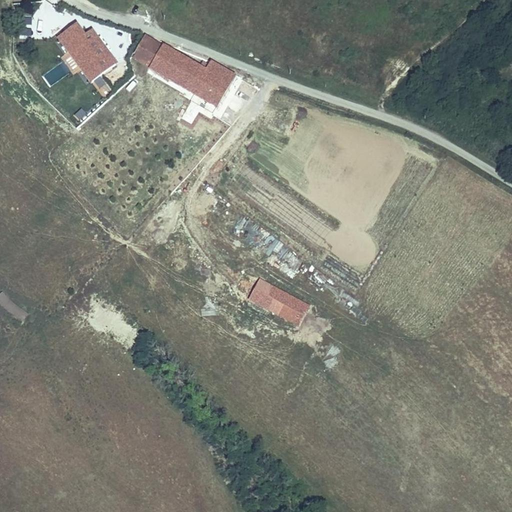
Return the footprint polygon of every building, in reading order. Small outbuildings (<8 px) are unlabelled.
[(66,52),(91,33),(83,24),(59,42),(66,52)] [(117,68),(91,33),(66,52),(92,86),(117,68)] [(146,71),(159,48),(144,40),(131,62),(146,71)] [(196,71),(159,48),(146,71),(216,108),(233,78),(210,63),(207,68),(200,64),(196,71)] [(117,68),(92,86),(99,96),(123,77),(117,68)] [(0,304),(23,323),(30,314),(2,291),(0,293),(0,304)]
